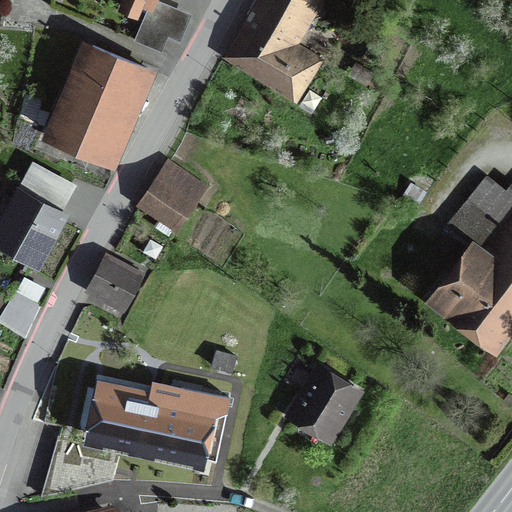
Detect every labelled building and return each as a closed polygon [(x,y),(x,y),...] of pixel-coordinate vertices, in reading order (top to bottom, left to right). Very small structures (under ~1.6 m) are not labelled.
[(158,0),(116,0),(152,15),(156,7),(158,0)] [(325,0),(259,0),(225,57),(299,103),(326,59),(299,43),(325,0)] [(190,21),(156,7),(152,15),(138,48),(161,58),(168,42),(179,46),(190,21)] [(115,171),(155,79),(87,50),(47,142),(115,171)] [(152,190),(190,215),(207,189),(169,165),(152,190)] [(34,167),(20,193),(63,216),(77,190),(34,167)] [(511,190),(508,196),(488,180),(437,246),(461,265),(431,303),(499,355),(511,339),(511,190)] [(190,215),(152,190),(140,208),(178,233),(190,215)] [(63,216),(20,193),(0,229),(0,247),(40,270),(68,219),(63,216)] [(145,279),(109,260),(89,298),(125,317),(145,279)] [(235,357),(217,352),(214,366),(232,370),(235,357)] [(364,393),(320,368),(290,420),(333,445),(364,393)] [(147,392),(98,382),(84,443),(125,452),(189,466),(190,462),(198,464),(214,395),(149,381),(147,392)] [(466,469),(397,419),(370,457),(398,477),(391,487),(404,497),(412,487),(439,507),(466,469)] [(56,435),(39,493),(118,479),(125,452),(84,443),(56,435)]
